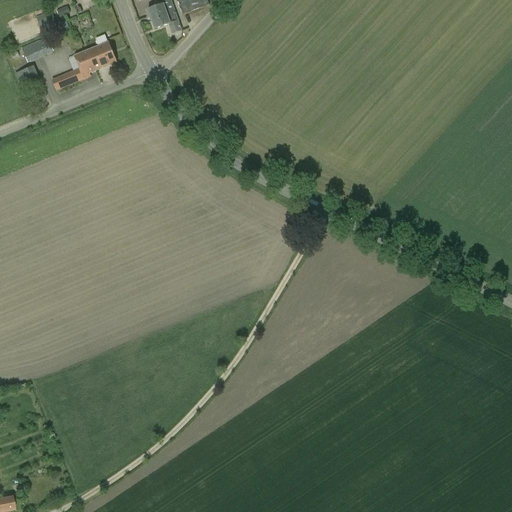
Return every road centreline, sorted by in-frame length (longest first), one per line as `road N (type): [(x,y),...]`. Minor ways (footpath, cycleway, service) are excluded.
road 1 (tertiary): [(511,302),(250,171),(190,121),(152,71)]
road 2 (track): [(325,210),(232,366),(185,422),(58,511)]
road 3 (unclassified): [(0,134),(152,71)]
